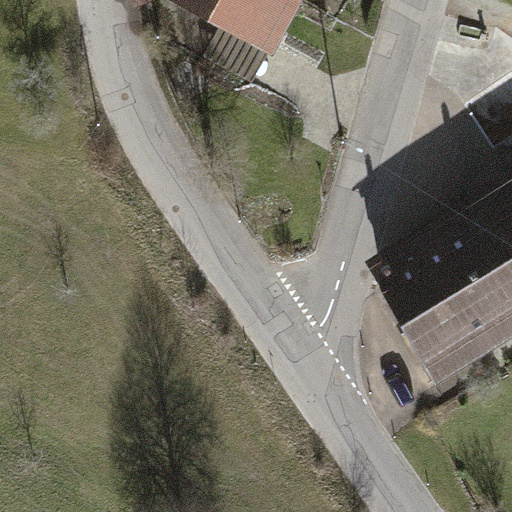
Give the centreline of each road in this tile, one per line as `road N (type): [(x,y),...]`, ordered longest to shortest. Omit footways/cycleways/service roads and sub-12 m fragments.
road 1 (tertiary): [(105,0),(124,96),(296,360)]
road 2 (tertiary): [(296,360),(341,273),(417,0)]
road 3 (tertiary): [(405,511),(296,360)]
